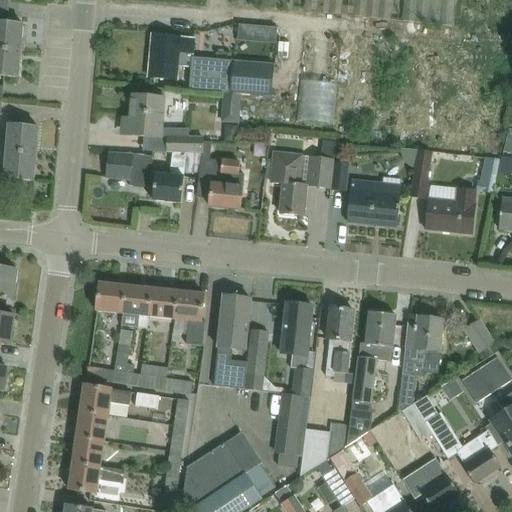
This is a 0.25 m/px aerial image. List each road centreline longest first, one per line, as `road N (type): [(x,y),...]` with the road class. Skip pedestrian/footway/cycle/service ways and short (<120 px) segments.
road 1 (residential): [(511,291),(64,239)]
road 2 (residential): [(22,511),(64,239)]
road 3 (residential): [(64,239),(86,0)]
